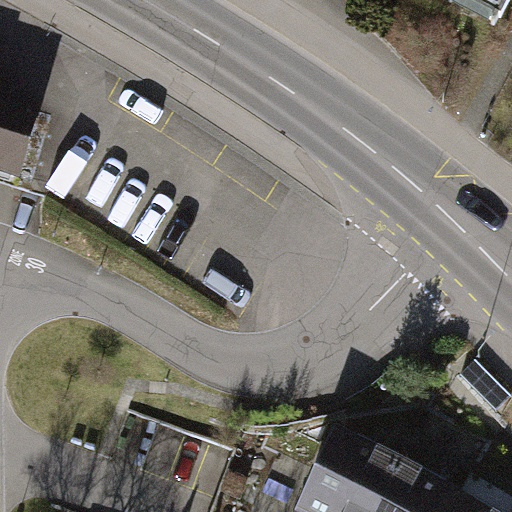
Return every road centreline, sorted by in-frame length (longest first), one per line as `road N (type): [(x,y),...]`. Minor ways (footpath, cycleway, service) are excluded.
road 1 (residential): [(462,223),(315,356),(230,365),(75,279),(7,256)]
road 2 (primary): [(143,0),(359,138),(462,223)]
